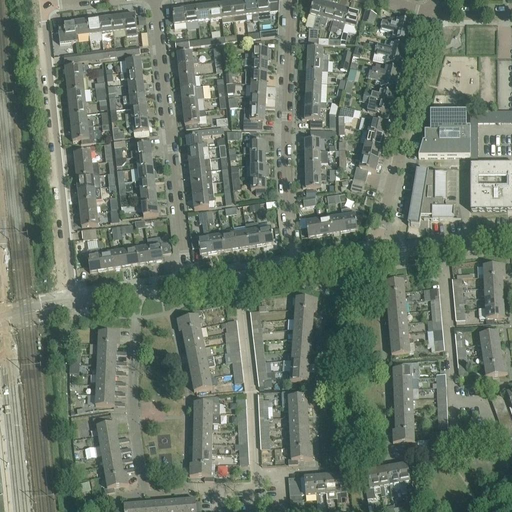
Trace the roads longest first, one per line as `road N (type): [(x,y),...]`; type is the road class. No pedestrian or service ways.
road 1 (residential): [(73,303),(43,6)]
road 2 (residential): [(188,286),(154,0)]
road 3 (residential): [(295,267),(286,157),(291,0)]
road 4 (residential): [(432,12),(374,256)]
road 5 (residential): [(144,494),(131,424),(135,293)]
road 6 (residential): [(454,438),(441,246)]
